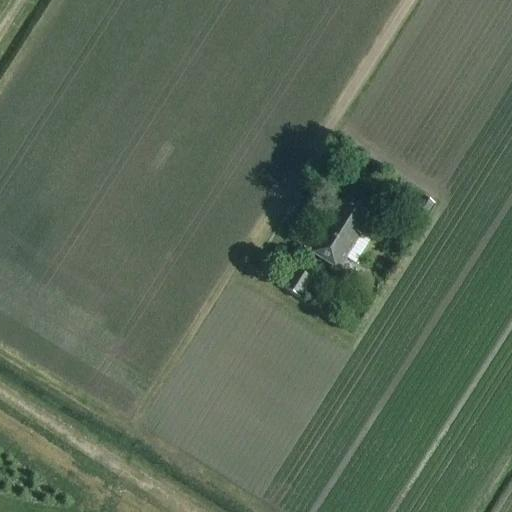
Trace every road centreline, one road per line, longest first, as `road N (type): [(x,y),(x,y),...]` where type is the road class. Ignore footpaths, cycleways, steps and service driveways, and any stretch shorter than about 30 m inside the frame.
road 1 (track): [(21,0),(0,34),(0,393),(188,511)]
road 2 (track): [(413,0),(323,142)]
